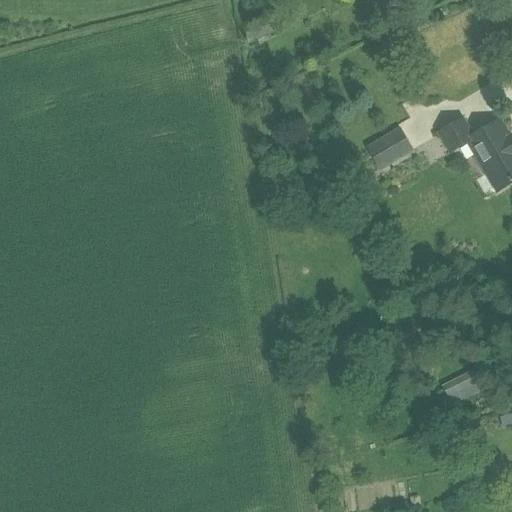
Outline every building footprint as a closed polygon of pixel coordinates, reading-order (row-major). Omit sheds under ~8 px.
[(376,0),(383,14),(388,24),(402,16),(393,0),(376,0)] [(268,22),(246,33),(252,43),(273,31),(268,22)] [(438,135),(446,148),(463,137),(467,144),(496,191),(511,181),(511,141),(500,121),(472,137),(462,120),(438,135)] [(367,147),(379,171),(413,151),(399,128),(367,147)] [(411,338),(403,325),(384,337),(392,350),(411,338)] [(472,374),(443,388),(452,406),(481,392),(472,374)] [(410,506),(420,505),(418,495),(409,497),(410,506)]
